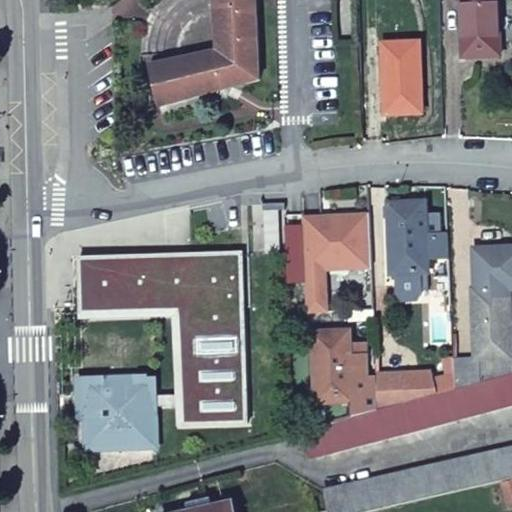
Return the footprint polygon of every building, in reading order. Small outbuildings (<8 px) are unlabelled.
[(257,0),(216,0),(220,52),(153,65),(163,107),(262,81),(257,0)] [(462,0),(466,59),(501,57),(499,0),(462,0)] [(421,43),(384,45),(387,114),(424,112),(421,43)] [(428,202),(390,204),(393,276),(431,274),(428,202)] [(279,211),(264,212),(265,255),(280,255),(279,211)] [(458,378),(458,390),(511,376),(511,323),(510,289),(511,289),(511,249),(474,252),(476,291),(473,291),(477,361),(457,363),(458,378)] [(160,450),(159,409),(177,408),(178,430),(248,428),(242,251),(76,257),(78,324),(173,321),(175,394),(158,395),(157,374),(85,377),(86,379),(75,380),(76,410),(85,410),(86,453),(160,450)] [(321,425),(356,416),(354,380),(370,379),(369,357),(352,357),(352,345),(352,332),(315,335),(318,415),(321,425)] [(352,357),(369,357),(369,344),(352,345),(352,357)] [(378,375),(379,410),(458,390),(458,378),(437,379),(437,373),(378,375)] [(328,454),(511,405),(511,376),(458,390),(379,410),(356,416),(321,425),(328,454)] [(511,448),(327,491),(330,511),(368,511),(511,479),(511,448)] [(190,511),(199,511),(216,508),(213,498),(189,504),(190,511)]
